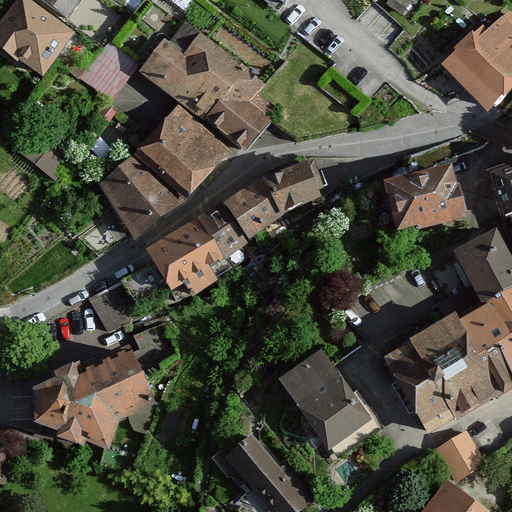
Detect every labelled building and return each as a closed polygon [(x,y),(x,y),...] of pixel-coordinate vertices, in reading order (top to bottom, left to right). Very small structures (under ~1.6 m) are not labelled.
[(23,0),(22,0),(0,30),(0,50),(43,82),(75,38),(23,0)] [(84,0),(44,0),(70,19),(84,0)] [(415,0),(395,0),(409,11),(417,1),(415,0)] [(483,31),(444,71),(488,115),(511,88),(511,17),(509,16),(488,36),(483,31)] [(190,28),(151,78),(208,119),(206,122),(248,155),(272,122),(250,104),(267,86),(190,28)] [(140,67),(111,44),(93,65),(102,72),(92,85),(112,101),(140,67)] [(74,62),(67,72),(81,82),(88,73),(74,62)] [(164,128),(215,174),(230,157),(177,113),(164,128)] [(135,159),(182,204),(215,174),(164,128),(135,159)] [(37,132),(20,155),(43,172),(60,150),(37,132)] [(133,239),(182,204),(135,159),(101,188),(133,239)] [(312,179),(309,166),(294,166),(267,182),(289,213),(313,204),(305,181),(312,179)] [(506,221),(511,219),(511,169),(491,178),(506,221)] [(387,187),(387,189),(377,194),(382,214),(377,215),(384,240),(395,238),(394,233),(397,233),(428,225),(429,230),(455,224),(454,222),(466,219),(455,171),(387,187)] [(289,213),(267,182),(265,179),(226,210),(247,245),(289,213)] [(247,245),(226,210),(225,207),(199,223),(202,226),(225,265),(228,263),(232,269),(251,257),(245,247),(247,245)] [(225,265),(202,226),(149,261),(153,269),(123,284),(138,311),(185,287),(191,296),(232,269),(228,263),(225,265)] [(475,288),(484,309),(511,293),(511,261),(500,239),(461,257),(475,288)] [(138,311),(123,284),(91,302),(108,335),(143,320),(138,311)] [(451,306),(459,323),(484,309),(475,288),(450,302),(451,306)] [(500,350),(511,374),(511,293),(484,309),(459,323),(478,362),(500,350)] [(389,360),(428,432),(496,397),(478,362),(459,323),(451,306),(441,312),(447,324),(436,331),(431,321),(414,329),(420,340),(389,360)] [(57,387),(37,395),(38,431),(60,439),(58,446),(85,453),(87,447),(113,456),(119,426),(162,407),(152,383),(171,376),(168,370),(185,361),(168,325),(134,340),(138,354),(82,378),(80,372),(55,382),(57,387)] [(478,362),(496,397),(511,387),(511,374),(500,350),(478,362)] [(324,354),(282,384),(331,451),(378,417),(362,395),(356,399),(324,354)] [(467,437),(440,451),(457,484),(485,470),(467,437)] [(261,438),(232,461),(273,511),(307,511),(315,507),(299,487),(305,483),(296,471),(291,475),(261,438)] [(0,485),(6,486),(9,443),(0,442),(0,485)] [(484,511),(450,486),(430,511),(484,511)]
